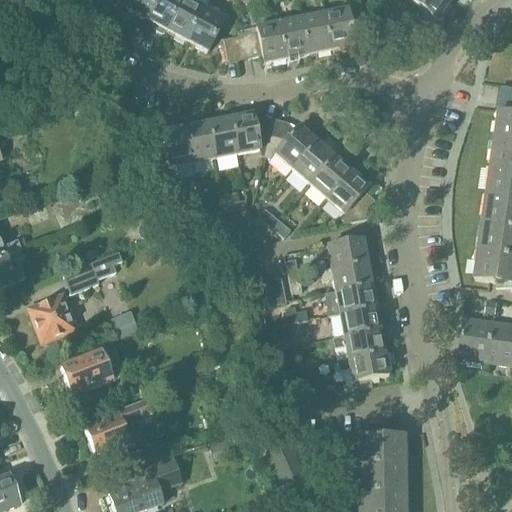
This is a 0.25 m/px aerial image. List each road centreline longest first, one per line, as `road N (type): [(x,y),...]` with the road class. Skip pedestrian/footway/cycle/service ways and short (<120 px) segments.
road 1 (residential): [(450,511),(400,232),(419,99)]
road 2 (residential): [(419,99),(361,78),(231,93),(173,83),(134,69),(94,33),(80,0)]
road 3 (residential): [(64,511),(29,423),(0,376)]
road 4 (residential): [(419,99),(489,0)]
